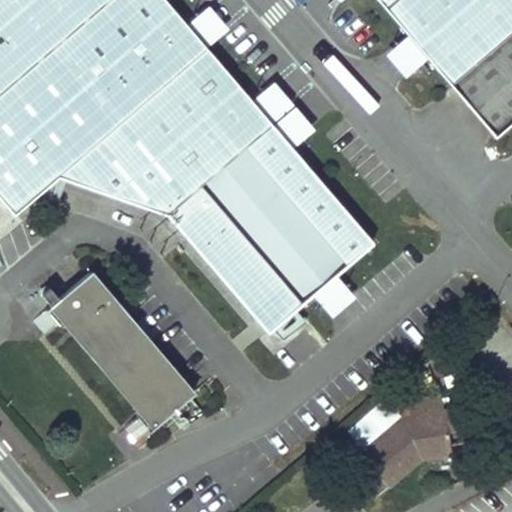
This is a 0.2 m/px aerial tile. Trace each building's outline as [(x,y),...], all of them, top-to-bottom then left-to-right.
[(0,0),(0,198),(13,214),(58,176),(168,215),(267,333),(311,296),(337,274),(373,243),(292,148),(272,124),(270,122),(250,99),(206,47),(185,23),(165,0),(0,0)] [(495,136),(511,121),(511,0),(378,0),(408,34),(428,58),(495,136)] [(208,4),(185,23),(206,47),(228,29),(208,4)] [(428,58),(408,34),(384,53),(404,78),(428,58)] [(273,80),(250,99),(270,122),(292,104),(273,80)] [(294,106),(272,124),(292,148),(315,130),(294,106)] [(90,272),(49,307),(61,321),(140,414),(152,428),(192,394),(90,272)] [(337,274),(311,296),(331,317),(355,296),(337,274)] [(61,321),(49,307),(32,321),(44,335),(61,321)] [(446,396),(411,401),(413,418),(403,420),(363,454),(390,487),(423,459),(420,454),(425,450),(453,446),(451,430),(448,411),(446,396)] [(460,409),(448,411),(451,430),(463,429),(461,419),(460,409)] [(152,428),(140,414),(125,427),(137,441),(152,428)] [(455,454),(453,446),(425,450),(420,454),(423,459),(455,454)]
